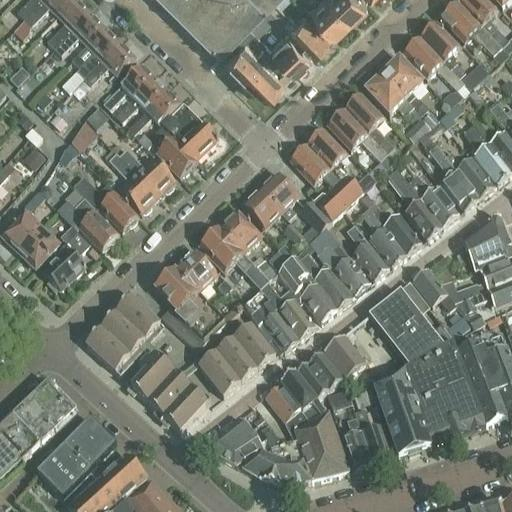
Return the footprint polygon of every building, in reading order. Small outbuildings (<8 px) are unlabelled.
[(24,25),(49,0),(34,0),(35,0),(17,18),(24,25)] [(49,14),(57,22),(75,4),(71,0),(49,0),(24,25),(32,32),(49,14)] [(268,11),(275,4),(279,0),(161,0),(212,50),(214,48),(222,57),(239,40),(268,11)] [(349,22),(328,0),(323,0),(310,12),(334,37),(349,22)] [(328,0),(349,22),(366,7),(359,0),(328,0)] [(464,0),(465,1),(457,9),(500,55),(501,54),(509,47),(488,26),(497,17),(480,0),(464,0)] [(511,0),(490,0),(501,11),(511,0)] [(47,48),(54,55),(90,18),(75,4),(57,22),(65,30),(47,48)] [(275,4),(268,11),(280,24),(287,17),(275,4)] [(500,55),(457,9),(450,15),(449,14),(442,20),(444,21),(441,23),(465,48),(472,41),(493,62),(499,69),(508,62),(501,54),(500,55)] [(328,46),(327,43),(329,41),(306,17),(289,33),(313,57),(321,49),(323,50),(328,46)] [(79,44),(87,52),(105,33),(90,18),(54,55),(61,62),(79,44)] [(427,37),(419,44),(458,85),(465,78),(455,67),(457,65),(452,60),(459,53),(436,28),(434,31),(432,29),(425,35),(427,37)] [(77,78),(83,84),(120,48),(105,33),(87,52),(95,60),(77,78)] [(271,52),(293,76),(295,74),(297,76),(305,69),(303,67),(310,60),(288,36),(271,52)] [(225,63),(244,82),(263,63),(257,57),(244,44),(225,63)] [(452,91),(453,90),(458,85),(419,44),(412,51),(410,49),(404,56),(405,57),(403,59),(427,84),(437,75),(452,91)] [(120,48),(83,84),(91,92),(109,74),(117,82),(135,64),(120,48)] [(263,63),(244,82),(265,103),(284,84),(263,63)] [(381,80),(405,105),(420,121),(428,114),(418,104),(417,105),(411,99),(423,88),(399,63),(381,80)] [(127,98),(134,104),(134,105),(155,83),(142,70),(121,92),(103,110),(109,116),(127,98)] [(389,121),(405,105),(381,80),(365,96),(389,121)] [(140,110),(146,117),(167,96),(155,83),(134,105),(134,104),(116,122),(121,128),(140,110)] [(511,89),(509,86),(500,92),(511,107),(511,89)] [(146,117),(127,135),(133,141),(152,123),(159,130),(181,109),(167,96),(146,117)] [(351,109),(343,117),(393,169),(402,161),(374,134),(384,125),(361,100),(358,102),(357,101),(350,107),(351,109)] [(511,127),(498,109),(488,117),(504,138),(506,141),(509,139),(511,143),(511,127)] [(173,143),(173,144),(195,169),(196,167),(218,146),(183,111),(162,131),(163,132),(173,143)] [(97,116),(64,147),(77,160),(96,141),(95,140),(108,127),(97,116)] [(393,169),(343,117),(337,122),(336,120),(328,127),(330,129),(328,131),(351,156),(361,147),(387,176),(393,169)] [(499,142),(487,151),(510,181),(511,179),(511,148),(506,141),(504,138),(488,117),(482,122),(499,142)] [(46,127),(54,137),(64,129),(56,119),(46,127)] [(427,122),(405,135),(411,145),(433,132),(427,122)] [(0,164),(2,165),(22,132),(10,124),(0,140),(0,164)] [(163,132),(155,139),(166,150),(156,159),(179,183),(195,169),(173,144),(173,143),(163,132)] [(474,162),(497,191),(510,181),(487,151),(472,132),(461,140),(477,160),(474,162)] [(25,142),(35,151),(42,144),(32,134),(25,142)] [(314,144),(306,152),(339,188),(347,182),(351,177),(345,171),(344,172),(339,167),(347,160),(323,136),(321,138),(320,136),(312,143),(314,144)] [(138,145),(147,153),(152,148),(143,140),(138,145)] [(293,165),(291,167),(314,191),(324,182),(334,192),(327,199),(321,198),(313,206),(331,227),(361,199),(354,190),(348,183),(347,182),(339,188),(306,152),(299,158),(297,157),(291,163),(293,165)] [(447,184),(441,188),(464,217),(477,207),(445,164),(435,152),(428,158),(447,184)] [(119,163),(157,204),(175,188),(153,164),(142,173),(126,156),(119,163)] [(453,158),(445,164),(477,207),(494,194),(472,164),(463,171),(453,158)] [(157,204),(119,163),(116,160),(109,167),(128,187),(118,196),(141,220),(157,204)] [(2,173),(0,174),(0,207),(1,207),(0,206),(0,190),(9,180),(2,173)] [(405,218),(427,246),(442,235),(407,191),(396,177),(387,184),(411,214),(405,218)] [(367,178),(354,190),(361,199),(375,186),(367,178)] [(276,180),(259,196),(281,219),(298,203),(276,180)] [(84,182),(73,192),(84,204),(97,217),(100,214),(122,238),(138,223),(107,190),(99,198),(84,182)] [(407,191),(442,235),(459,222),(437,193),(430,199),(417,183),(407,191)] [(281,219),(259,196),(242,212),(264,235),(275,225),(285,235),(283,236),(298,252),(306,244),(291,229),(281,219)] [(27,209),(34,216),(45,204),(38,197),(27,209)] [(102,257),(118,242),(95,218),(97,217),(84,204),(74,214),(67,206),(57,217),(71,231),(76,236),(77,237),(80,234),(102,257)] [(331,227),(313,206),(311,205),(302,214),(322,234),(331,227)] [(368,215),(361,220),(373,237),(376,234),(380,239),(370,246),(392,274),(406,263),(384,236),(368,215)] [(1,243),(19,259),(42,233),(25,217),(1,243)] [(238,218),(221,235),(244,260),(262,243),(238,218)] [(386,234),(384,236),(406,263),(422,251),(399,221),(385,233),(386,234)] [(469,263),(507,243),(501,226),(501,225),(493,223),(493,224),(463,247),(466,255),(456,260),(458,267),(469,263)] [(60,242),(65,247),(76,236),(71,231),(60,242)] [(346,237),(360,255),(353,261),(374,288),(389,276),(368,249),(354,231),(346,237)] [(42,233),(19,259),(35,274),(59,249),(42,233)] [(260,295),(259,296),(260,296),(267,290),(266,289),(268,287),(261,280),(262,279),(244,260),(221,235),(219,233),(199,253),(224,279),(236,268),(260,295)] [(76,236),(65,247),(66,248),(63,251),(67,255),(42,279),(50,287),(48,289),(56,298),(58,295),(60,297),(85,273),(76,264),(90,250),(77,237),(76,236)] [(511,254),(507,243),(469,263),(475,277),(511,262),(511,254)] [(334,276),(355,303),(371,291),(349,264),(336,246),(328,251),(343,269),(334,276)] [(290,295),(301,310),(304,307),(321,330),(337,317),(303,275),(304,274),(295,263),(284,252),(280,256),(291,267),(278,279),(290,295)] [(195,257),(174,277),(226,329),(199,300),(218,282),(195,257)] [(428,275),(433,282),(449,274),(448,273),(450,272),(447,268),(443,263),(428,275)] [(485,288),(448,301),(453,308),(471,301),(471,302),(488,296),(511,286),(511,265),(481,277),(485,288)] [(311,269),(304,274),(303,275),(337,317),(352,306),(329,275),(321,282),(311,269)] [(433,282),(439,290),(456,284),(449,274),(433,282)] [(432,312),(441,305),(447,300),(439,290),(433,282),(428,275),(412,287),(432,312)] [(226,329),(174,277),(155,295),(177,318),(175,321),(189,335),(194,340),(199,345),(205,349),(226,329)] [(217,292),(225,300),(232,293),(225,285),(217,292)] [(511,306),(511,286),(488,296),(471,302),(474,310),(491,304),(494,314),(511,306)] [(410,289),(369,321),(409,372),(412,370),(454,346),(441,329),(431,337),(420,322),(429,314),(410,289)] [(267,290),(260,296),(299,347),(316,334),(299,312),(301,310),(290,295),(278,304),(267,290)] [(299,347),(260,296),(259,296),(242,312),(253,325),(259,321),(265,329),(263,331),(284,359),(299,347)] [(447,300),(441,305),(447,312),(449,311),(451,315),(455,311),(453,308),(448,301),(447,300)] [(86,351),(116,378),(131,362),(145,346),(160,330),(131,303),(116,319),(101,335),(86,351)] [(502,334),(511,329),(511,314),(497,321),(502,334)] [(161,323),(166,328),(173,320),(168,316),(161,323)] [(166,328),(172,333),(179,325),(173,320),(166,328)] [(172,333),(177,338),(184,330),(179,325),(172,333)] [(177,338),(182,343),(189,335),(184,330),(177,338)] [(199,372),(224,404),(241,390),(258,377),(276,363),(251,332),(234,345),(217,358),(199,372)] [(182,343),(187,347),(194,340),(189,335),(182,343)] [(457,354),(486,431),(511,421),(511,366),(507,353),(506,353),(501,339),(480,347),(480,346),(457,354)] [(187,347),(192,352),(199,345),(194,340),(187,347)] [(344,341),(324,358),(345,384),(355,397),(381,387),(344,341)] [(205,349),(199,345),(192,352),(198,357),(205,349)] [(454,346),(412,370),(409,372),(404,375),(431,452),(485,431),(453,347),(454,347),(454,346)] [(151,357),(139,370),(146,377),(131,393),(148,408),(163,423),(180,438),(207,408),(191,393),(175,379),(151,357)] [(308,370),(330,398),(343,387),(321,360),(320,360),(308,370)] [(296,380),(318,407),(330,398),(308,370),(298,378),(296,380)] [(404,375),(374,394),(398,463),(431,452),(404,375)] [(280,392),(306,426),(321,413),(317,408),(318,407),(296,380),(280,392)] [(49,387),(13,422),(41,451),(77,417),(49,387)] [(264,455),(236,471),(260,485),(260,486),(282,493),(283,492),(312,487),(294,437),(308,429),(280,392),(265,404),(285,429),(290,440),(293,447),(270,454),(268,460),(265,456),(264,455)] [(328,402),(333,416),(351,410),(347,396),(328,402)] [(356,423),(358,431),(372,471),(392,465),(381,430),(366,435),(364,430),(369,428),(365,415),(354,418),(356,423)] [(309,430),(308,429),(294,437),(312,487),(349,479),(328,419),(309,430)] [(13,422),(0,433),(0,489),(41,451),(13,422)] [(358,431),(356,423),(347,426),(352,441),(343,444),(354,477),(372,471),(358,431)] [(209,456),(220,462),(250,438),(240,424),(209,449),(208,449),(209,456)] [(14,506),(21,511),(38,511),(54,497),(63,505),(116,452),(90,426),(37,479),(14,506)] [(220,462),(236,471),(264,455),(279,445),(271,435),(265,440),(267,443),(259,449),(250,438),(220,462)] [(116,511),(147,484),(126,462),(70,511),(116,511)] [(129,505),(127,507),(130,511),(174,511),(166,502),(163,505),(150,488),(128,505),(129,505)]
